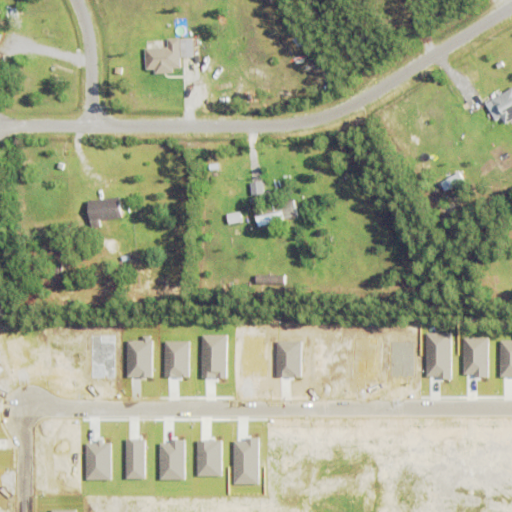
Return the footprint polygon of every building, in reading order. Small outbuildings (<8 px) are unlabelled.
[(19,48),(20,43),(0,40),(0,32),(31,37),(29,50),(19,48)] [(146,49),(169,48),(169,40),(180,39),(181,68),(173,68),(173,73),(156,74),(156,69),(147,70),(146,49)] [(502,118),(496,121),(486,104),(511,88),(511,121),(506,125),(502,118)] [(89,202),(120,198),(123,219),(92,223),(89,202)] [(256,210),(295,200),(299,217),(260,226),(256,210)] [(227,215),(241,212),(243,222),(229,225),(227,215)] [(204,293),(204,274),(219,275),(219,293),(204,293)] [(256,275),(256,285),(285,284),(285,274),(256,275)] [(262,450),(262,443),(276,443),(276,451),(262,450)] [(279,511),(257,511),(257,510),(230,511),(230,498),(239,498),(239,489),(258,489),(258,485),(264,485),(264,473),(279,473),(279,482),(296,481),(297,497),(279,497),(279,511)]
